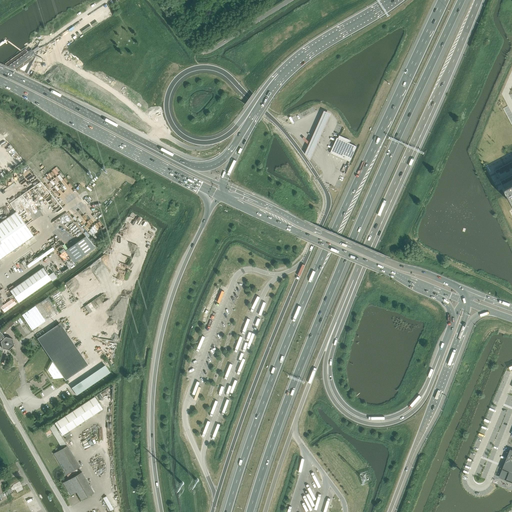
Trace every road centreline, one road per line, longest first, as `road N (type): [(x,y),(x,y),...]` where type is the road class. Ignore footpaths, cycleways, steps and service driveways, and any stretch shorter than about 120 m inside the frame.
road 1 (motorway): [(443,0),(298,311),(227,511)]
road 2 (motorway): [(249,511),(348,246),(464,0)]
road 3 (track): [(494,0),(491,54),(410,230),(418,246),(511,293)]
road 4 (motorway): [(209,211),(171,301),(154,381),(161,511)]
road 5 (motorway): [(357,280),(478,0)]
road 6 (motorway): [(252,115),(220,139),(186,139),(172,126),(166,102),(175,80),(199,67),(230,77),(282,129)]
road 7 (primary): [(449,283),(240,194)]
road 8 (primary): [(0,81),(200,186)]
road 9 (primary): [(227,199),(432,288)]
road 10 (motorway): [(389,511),(462,324)]
road 11 (unclassified): [(511,377),(469,476),(474,486),(487,483),(511,421)]
road 12 (motorway): [(393,0),(295,62),(252,115)]
road 13 (primary): [(156,145),(64,81),(0,51)]
road 14 (primary): [(156,145),(0,70)]
road 15 (unclassified): [(158,0),(204,50),(289,0)]
road 16 (motorway): [(428,385),(405,416),(363,422),(330,396),(329,353)]
road 17 (motorway): [(294,423),(357,280)]
road 18 (motorway): [(428,385),(399,414),(365,417),(339,399),(329,353)]
road 19 (residential): [(68,511),(0,392)]
road 20 (unclassified): [(0,75),(106,0)]
